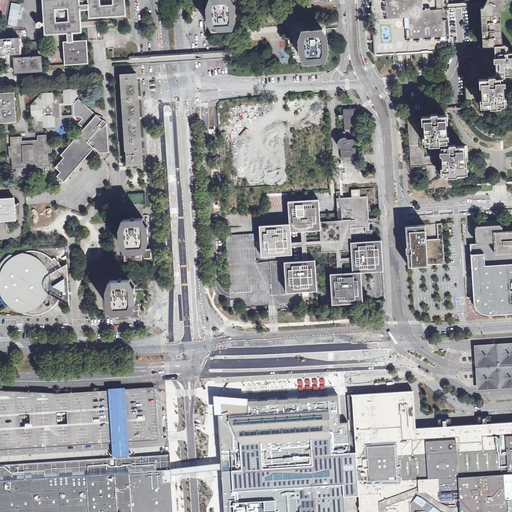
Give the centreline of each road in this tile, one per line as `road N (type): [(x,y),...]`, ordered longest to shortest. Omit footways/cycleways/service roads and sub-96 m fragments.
road 1 (secondary): [(193,365),(183,93)]
road 2 (secondary): [(171,94),(186,365)]
road 3 (secondary): [(396,346),(369,361),(193,365)]
road 4 (secondary): [(340,369),(414,369),(466,405),(511,406)]
road 5 (secondary): [(186,365),(16,378)]
road 6 (secondary): [(16,378),(185,373)]
road 7 (unclassified): [(183,93),(335,85)]
road 8 (secondary): [(192,373),(340,369)]
road 9 (unclassified): [(340,369),(352,511)]
road 10 (residential): [(400,211),(392,112),(377,81)]
road 11 (unclassified): [(419,330),(403,299),(400,211)]
road 12 (unclassified): [(384,224),(396,346)]
